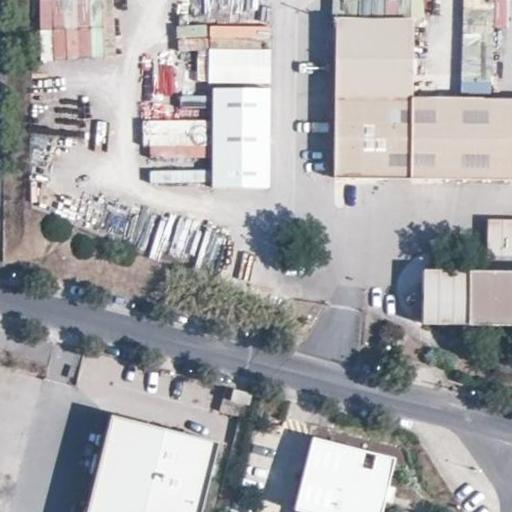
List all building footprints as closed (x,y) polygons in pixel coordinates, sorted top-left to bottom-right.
[(103,0),(37,0),(39,62),(105,60),(103,0)] [(511,99),(414,98),(413,19),(337,19),(337,177),(511,178),(511,99)] [(270,83),(270,53),(210,53),(210,83),(270,83)] [(270,189),(270,90),(214,90),(214,189),(270,189)] [(146,184),(208,184),(208,97),(180,96),(179,120),(146,120),(146,184)] [(511,223),(486,224),(486,260),(511,259),(511,223)] [(511,275),(468,276),(468,327),(511,327),(511,275)] [(468,327),(468,276),(423,276),(423,328),(468,327)] [(251,394),(233,389),(230,400),(249,404),(251,394)] [(199,511),(217,446),(109,419),(84,511),(199,511)] [(379,511),(393,457),(312,436),(294,509),(304,511),(379,511)]
